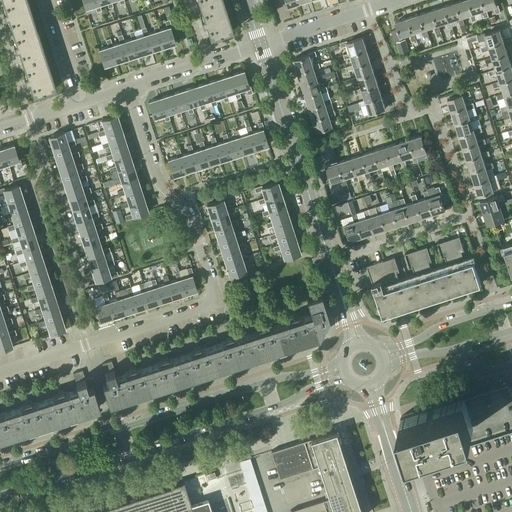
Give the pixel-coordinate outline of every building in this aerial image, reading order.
[(12,28),(35,21),(27,0),(2,0),(6,10),(2,11),(4,17),(8,16),(12,28)] [(101,10),(99,3),(98,4),(96,0),(82,0),(85,8),(95,5),(97,11),(101,10)] [(233,30),(223,0),(213,0),(199,4),(204,17),(201,18),(203,25),(206,24),(210,37),(233,30)] [(468,0),(462,0),(456,2),(460,17),(462,16),(470,14),(472,21),(476,20),(474,13),(472,13),(468,0)] [(481,0),(468,0),(472,13),(474,13),(482,10),(484,17),(489,16),(486,8),(484,9),(481,0)] [(495,0),(481,0),(484,9),(486,8),(494,6),(496,13),(501,12),(498,4),(497,5),(495,0)] [(465,23),(462,16),(460,17),(456,2),(444,6),(448,21),(450,20),(458,17),(460,25),(465,23)] [(453,27),(450,20),(448,21),(444,6),(432,10),(437,24),(438,24),(446,21),(448,29),(453,27)] [(440,31),(438,24),(437,24),(432,10),(420,14),(425,28),(426,28),(434,25),(436,33),(440,31)] [(428,35),(426,28),(425,28),(420,14),(408,17),(413,32),(414,32),(422,29),(424,36),(428,35)] [(417,39),(414,32),(413,32),(408,17),(395,21),(400,36),(410,33),(412,40),(417,39)] [(158,30),(163,46),(175,42),(171,27),(172,27),(170,19),(165,21),(167,27),(160,30),(158,30)] [(22,61),(45,54),(35,21),(12,28),(16,41),(13,43),(15,49),(18,48),(22,61)] [(146,34),(151,50),(163,46),(158,30),(160,30),(157,23),(153,24),(156,31),(148,33),(146,34)] [(144,35),(136,38),(135,38),(140,54),(151,50),(146,34),(148,33),(146,27),(141,28),(144,35)] [(485,32),(477,35),(478,39),(479,39),(486,37),(488,45),(489,46),(504,41),(500,29),(485,33),(485,32)] [(132,39),(124,41),(123,42),(128,57),(140,54),(135,38),(136,38),(134,31),(129,32),(132,39)] [(111,45),(116,61),(128,57),(123,42),(124,41),(122,34),(118,36),(120,43),(112,45),(111,45)] [(477,34),(466,37),(468,42),(478,39),(477,35),(477,34)] [(351,54),(367,49),(363,36),(347,42),(346,40),(340,43),(341,47),(348,45),(350,52),(351,54)] [(99,49),(104,65),(116,61),(111,45),(112,45),(110,38),(106,39),(108,46),(99,49)] [(405,39),(396,42),(400,55),(409,52),(405,39)] [(507,53),(504,41),(489,46),(488,45),(481,47),(482,51),(490,49),(492,56),(493,58),(507,53)] [(370,60),(367,49),(351,54),(350,52),(343,54),(345,59),(351,57),(354,64),(354,65),(370,60)] [(292,59),(296,71),(312,66),(312,65),(309,58),(316,55),(314,51),(308,53),(308,54),(292,59)] [(493,61),(496,69),(496,70),(511,65),(507,53),(493,58),(492,56),(485,59),(486,63),(493,61)] [(45,54),(22,61),(26,74),(23,75),(25,81),(29,80),(33,94),(56,87),(45,54)] [(354,65),(354,64),(347,66),(349,71),(355,68),(358,76),(358,77),(374,72),(370,60),(354,65)] [(312,66),(296,71),(300,83),(316,78),(315,77),(313,70),(320,67),(318,63),(312,65),(312,66)] [(511,78),(511,67),(511,65),(496,70),(496,69),(489,71),(490,75),(497,73),(500,80),(500,82),(511,78)] [(249,86),(244,70),(232,74),(237,90),(239,90),(246,87),(248,94),(252,93),(250,85),(249,86)] [(378,83),(374,72),(358,77),(358,76),(351,78),(352,82),(359,80),(362,88),(362,89),(378,83)] [(237,90),(232,74),(220,78),(225,94),(227,93),(235,91),(237,98),(241,96),(239,90),(237,90)] [(322,75),(315,77),(316,78),(300,83),(304,95),(320,90),(319,89),(317,81),(324,79),(322,75)] [(225,94),(220,78),(208,82),(213,98),(215,97),(223,95),(225,101),(229,100),(227,93),(225,94)] [(511,91),(511,78),(500,82),(500,80),(493,83),(494,87),(501,85),(504,93),(504,94),(511,91)] [(208,82),(196,86),(201,101),(203,101),(210,98),(213,106),(217,104),(215,97),(213,98),(208,82)] [(382,95),(378,83),(362,89),(362,88),(355,90),(356,94),(363,92),(365,99),(366,100),(382,95)] [(201,101),(196,86),(184,90),(190,105),(191,105),(198,102),(201,109),(205,108),(203,101),(201,101)] [(320,90),(304,95),(308,107),(323,102),(323,101),(321,93),(327,91),(326,87),(319,89),(320,90)] [(190,105),(184,90),(173,93),(178,109),(179,108),(187,106),(189,113),(194,112),(191,105),(190,105)] [(462,94),(448,99),(451,111),(466,106),(466,105),(463,97),(471,95),(469,90),(461,93),(462,94)] [(511,104),(511,91),(504,94),(504,93),(497,95),(498,99),(505,96),(507,104),(508,106),(511,104)] [(166,113),(168,112),(175,110),(177,117),(182,115),(179,108),(178,109),(173,93),(161,97),(166,113)] [(386,108),(382,95),(366,100),(365,99),(358,102),(360,106),(367,104),(370,113),(386,108)] [(166,113),(161,97),(149,101),(154,116),(150,118),(152,125),(158,123),(155,116),(163,113),(165,121),(170,119),(168,112),(166,113)] [(323,102),(308,107),(311,119),(327,113),(327,112),(325,105),(331,103),(330,99),(323,101),(323,102)] [(466,106),(451,111),(455,123),(470,118),(470,117),(467,109),(474,107),(473,103),(466,105),(466,106)] [(509,109),(511,116),(511,118),(511,117),(511,104),(508,106),(507,104),(500,107),(502,111),(509,109)] [(327,113),(311,119),(315,131),(331,125),(328,117),(335,115),(334,110),(327,112),(327,113)] [(106,131),(121,127),(117,115),(102,119),(105,129),(98,131),(99,135),(107,133),(106,131)] [(477,115),(470,117),(470,118),(455,123),(459,135),(474,130),(473,129),(471,121),(478,119),(477,115)] [(260,129),(253,132),(251,132),(256,148),(268,144),(263,129),(264,129),(262,121),(258,123),(260,129)] [(239,136),(244,152),(256,148),(251,132),(253,132),(251,125),(246,127),(248,133),(241,136),(239,136)] [(481,126),(473,129),(474,130),(459,135),(463,147),(478,142),(477,141),(475,133),(482,131),(481,126)] [(125,139),(121,127),(106,131),(107,133),(109,141),(102,143),(103,147),(110,145),(110,143),(125,139)] [(237,137),(229,139),(227,140),(232,156),(244,152),(239,136),(241,136),(239,129),(234,130),(237,137)] [(67,141),(64,131),(49,136),(53,148),(68,143),(68,145),(75,143),(74,138),(67,141)] [(215,144),(221,160),(232,156),(227,140),(229,139),(227,133),(223,134),(225,141),(217,143),(215,144)] [(427,151),(422,135),(409,139),(414,155),(416,154),(418,160),(425,158),(426,158),(430,157),(428,150),(427,151)] [(213,145),(205,147),(203,148),(209,164),(221,160),(215,144),(217,143),(215,136),(210,138),(213,145)] [(484,138),(477,141),(478,142),(463,147),(467,159),(482,154),(481,153),(479,145),(486,143),(484,138)] [(110,143),(110,145),(113,153),(106,155),(107,160),(114,157),(114,155),(128,151),(125,139),(110,143)] [(419,161),(418,160),(416,154),(414,155),(409,139),(398,143),(403,159),(404,158),(412,156),(414,162),(419,161)] [(201,148),(193,151),(192,151),(197,167),(209,164),(203,148),(205,147),(203,140),(199,142),(201,148)] [(68,143),(53,148),(57,160),(71,155),(72,157),(79,154),(78,150),(71,153),(68,145),(68,143)] [(407,165),(404,158),(403,159),(398,143),(386,146),(391,162),(392,162),(400,160),(402,166),(407,165)] [(189,152),(182,154),(180,155),(185,171),(197,167),(192,151),(193,151),(191,144),(187,146),(189,152)] [(14,145),(2,148),(7,163),(9,162),(17,160),(19,167),(23,166),(21,158),(19,159),(14,145)] [(386,146),(374,150),(379,166),(381,166),(388,163),(390,170),(391,170),(394,168),(392,162),(391,162),(386,146)] [(2,148),(0,149),(0,164),(4,164),(7,171),(11,170),(9,162),(7,163),(2,148)] [(173,175),(185,171),(180,155),(182,154),(180,148),(175,149),(177,156),(168,159),(173,175)] [(367,170),(369,169),(376,167),(378,174),(383,172),(381,166),(379,166),(374,150),(362,154),(367,170)] [(132,163),(128,151),(114,155),(114,157),(117,164),(109,167),(111,171),(118,169),(118,167),(132,163)] [(488,151),(481,153),(482,154),(467,159),(471,171),(486,166),(485,165),(483,157),(490,155),(488,151)] [(356,174),(357,174),(364,171),(366,178),(371,176),(369,169),(367,170),(362,154),(350,158),(356,174)] [(71,155),(57,160),(61,172),(75,167),(76,169),(83,167),(81,162),(74,165),(72,157),(71,155)] [(344,178),(345,177),(353,175),(355,181),(359,180),(357,174),(356,174),(350,158),(339,162),(344,178)] [(326,166),(332,181),(341,179),(343,185),(348,184),(345,177),(344,178),(339,162),(326,166)] [(136,175),(132,163),(118,167),(118,169),(121,177),(113,179),(115,183),(122,181),(122,179),(136,175)] [(492,163),(485,165),(486,166),(471,171),(475,183),(489,178),(489,177),(486,169),(494,167),(492,163)] [(75,167),(61,172),(64,184),(79,179),(80,181),(87,179),(85,174),(78,177),(76,169),(75,167)] [(498,179),(498,180),(507,176),(506,171),(496,174),(498,179)] [(489,178),(475,183),(479,195),(493,190),(490,181),(498,179),(496,174),(489,177),(489,178)] [(122,179),(122,181),(125,188),(117,191),(118,195),(126,193),(125,191),(140,187),(136,175),(122,179)] [(83,191),(84,193),(91,191),(89,186),(82,189),(80,181),(79,179),(64,184),(68,196),(83,191)] [(265,199),(281,194),(277,181),(262,187),(261,185),(254,187),(255,192),(262,190),(265,197),(265,199)] [(8,201),(22,196),(18,184),(4,189),(4,187),(0,188),(0,192),(4,191),(7,199),(8,201)] [(428,197),(433,213),(445,209),(440,194),(442,193),(439,186),(435,187),(437,194),(430,196),(428,197)] [(125,191),(126,193),(129,201),(121,203),(122,207),(130,205),(129,203),(144,199),(140,187),(125,191)] [(416,201),(422,217),(433,213),(428,197),(430,196),(427,190),(423,191),(425,198),(418,200),(416,201)] [(86,200),(84,193),(83,191),(68,196),(72,208),(87,203),(88,205),(94,202),(93,198),(86,200)] [(285,206),(281,194),(265,199),(265,197),(258,199),(259,204),(266,201),(268,209),(269,211),(285,206)] [(405,205),(410,221),(422,217),(416,201),(418,200),(416,194),(411,195),(413,202),(406,204),(405,205)] [(480,200),(484,212),(507,204),(506,199),(499,201),(497,195),(480,200)] [(11,213),(26,208),(22,196),(8,201),(7,199),(0,201),(0,202),(1,206),(8,203),(11,211),(11,213)] [(222,199),(207,204),(211,217),(233,209),(233,207),(226,209),(223,202),(230,200),(229,196),(222,198),(222,199)] [(405,205),(406,204),(404,198),(399,199),(402,206),(394,208),(393,208),(398,224),(410,221),(405,205)] [(129,203),(130,205),(132,212),(125,215),(126,220),(134,217),(134,216),(148,211),(144,199),(129,203)] [(348,202),(352,214),(357,212),(353,200),(348,202)] [(386,228),(398,224),(393,208),(394,208),(392,201),(388,203),(388,204),(381,206),(382,212),(381,212),(386,228)] [(90,213),(88,205),(87,203),(72,208),(76,220),(91,215),(92,217),(98,215),(97,211),(90,213)] [(509,209),(507,204),(484,212),(488,224),(504,218),(502,212),(509,209)] [(369,216),(374,232),(386,228),(381,212),(382,212),(381,206),(380,205),(376,206),(378,213),(371,216),(369,216)] [(270,213),(272,220),(273,222),(289,217),(285,206),(269,211),(268,209),(261,211),(263,215),(270,213)] [(12,216),(15,223),(15,225),(30,220),(26,208),(11,213),(11,211),(4,214),(5,218),(12,216)] [(211,217),(215,228),(230,223),(231,226),(238,224),(236,219),(230,221),(227,214),(234,212),(233,209),(211,217)] [(362,236),(374,232),(369,216),(371,216),(369,209),(364,210),(366,217),(359,220),(357,220),(362,236)] [(345,224),(350,240),(362,236),(357,220),(359,220),(357,212),(352,214),(354,221),(345,224)] [(91,215),(76,220),(80,232),(95,227),(95,229),(102,227),(101,222),(94,224),(92,217),(91,215)] [(293,229),(289,217),(273,222),(272,220),(265,222),(267,227),(274,225),(276,232),(276,234),(293,229)] [(19,237),(34,232),(30,220),(15,225),(15,223),(7,226),(9,230),(16,228),(19,235),(19,237)] [(215,228),(218,240),(234,235),(235,238),(242,235),(241,235),(246,233),(244,229),(240,230),(234,233),(231,226),(230,223),(215,228)] [(511,242),(502,245),(495,225),(497,224),(497,223),(494,224),(508,265),(510,264),(511,271),(511,242)] [(95,227),(80,232),(84,244),(99,239),(99,241),(106,239),(105,234),(98,236),(95,229),(95,227)] [(296,241),(293,229),(276,234),(276,232),(269,234),(271,239),(277,237),(280,244),(280,246),(296,241)] [(23,249),(38,244),(34,232),(19,237),(19,235),(11,238),(13,242),(20,240),(23,247),(23,249)] [(237,245),(235,238),(234,235),(218,240),(222,252),(238,247),(239,249),(245,247),(244,243),(237,245)] [(468,236),(466,237),(468,237),(474,254),(463,258),(461,251),(464,250),(460,235),(437,243),(442,257),(445,256),(448,263),(431,268),(429,261),(432,260),(427,246),(405,253),(410,267),(413,266),(415,273),(398,278),(396,272),(400,270),(395,256),(367,265),(375,292),(376,292),(383,315),(481,283),(478,274),(480,274),(468,236)] [(99,239),(84,244),(88,256),(103,251),(103,253),(110,251),(109,246),(102,249),(99,241),(99,239)] [(300,253),(296,241),(280,246),(280,244),(273,246),(275,251),(281,249),(284,258),(300,253)] [(27,261),(42,256),(38,244),(23,249),(23,247),(15,250),(17,254),(24,252),(26,259),(27,261)] [(238,247),(222,252),(226,264),(242,259),(243,261),(249,259),(248,255),(241,257),(239,249),(238,247)] [(103,251),(88,256),(92,268),(106,263),(107,265),(114,263),(113,259),(106,261),(103,253),(103,251)] [(31,273),(46,268),(42,256),(27,261),(26,259),(19,262),(21,266),(28,264),(30,271),(31,273)] [(242,259),(226,264),(230,275),(246,270),(243,261),(242,259)] [(110,273),(107,265),(106,263),(92,268),(96,281),(110,276),(110,278),(118,275),(117,270),(110,273)] [(189,275),(182,277),(180,278),(185,293),(197,289),(192,275),(194,275),(191,266),(187,268),(189,275)] [(35,285),(49,281),(46,268),(31,273),(30,271),(23,274),(24,278),(32,276),(34,283),(35,285)] [(168,282),(173,297),(185,293),(180,278),(182,277),(179,270),(175,272),(177,279),(170,281),(168,282)] [(156,286),(161,301),(173,297),(168,282),(170,281),(167,274),(163,276),(165,283),(158,285),(156,286)] [(144,290),(149,305),(161,301),(156,286),(158,285),(156,278),(151,279),(153,287),(146,289),(144,290)] [(116,280),(110,281),(114,291),(119,289),(116,280)] [(36,288),(38,295),(39,297),(53,293),(49,281),(35,285),(34,283),(27,286),(28,290),(36,288)] [(134,293),(132,294),(137,309),(149,305),(144,290),(146,289),(143,282),(139,283),(142,290),(134,293)] [(129,294),(122,297),(120,298),(125,313),(137,309),(132,294),(134,293),(131,286),(127,287),(129,294)] [(108,301),(113,317),(125,313),(120,298),(122,297),(119,290),(115,291),(117,298),(109,301),(108,301)] [(111,360),(102,363),(108,381),(102,382),(109,403),(318,336),(319,335),(328,317),(329,317),(321,292),(306,297),(311,312),(298,317),(297,314),(291,316),(292,319),(265,327),(265,324),(258,326),(259,329),(233,338),(232,335),(226,337),(227,340),(201,348),(200,345),(194,347),(195,350),(168,358),(167,356),(161,358),(162,360),(136,369),(135,366),(129,368),(130,371),(116,375),(111,360)] [(57,305),(53,293),(39,297),(38,295),(31,298),(32,302),(40,300),(42,307),(43,309),(57,305)] [(95,305),(100,321),(113,317),(108,301),(109,301),(107,294),(103,295),(105,302),(95,305)] [(7,305),(0,307),(1,309),(0,309),(0,322),(5,322),(4,319),(1,312),(9,310),(7,305)] [(61,317),(57,305),(43,309),(42,307),(35,310),(36,314),(43,312),(46,319),(47,321),(61,317)] [(0,322),(0,336),(8,334),(8,332),(5,324),(13,321),(11,317),(4,319),(5,322),(0,322)] [(47,321),(46,319),(39,322),(40,326),(47,324),(50,333),(65,329),(61,317),(47,321)] [(0,336),(0,349),(12,346),(9,336),(16,333),(15,329),(8,332),(8,334),(0,336)] [(88,387),(82,370),(73,373),(78,388),(64,392),(63,389),(57,391),(58,394),(32,402),(31,400),(25,402),(25,404),(0,412),(0,438),(100,406),(93,385),(88,387)] [(423,458),(432,455),(433,454),(500,433),(511,429),(511,387),(509,381),(508,381),(503,383),(416,411),(401,416),(404,426),(415,458),(414,459),(415,460),(416,460),(423,458)] [(335,430),(280,448),(271,451),(280,478),(318,465),(329,498),(290,510),(290,511),(361,511),(351,479),(348,467),(335,430)] [(270,511),(254,455),(243,459),(258,511),(270,511)] [(213,471),(204,474),(206,480),(215,477),(213,471)] [(101,505),(100,506),(101,511),(193,511),(184,481),(170,485),(170,486),(102,508),(101,505)]
